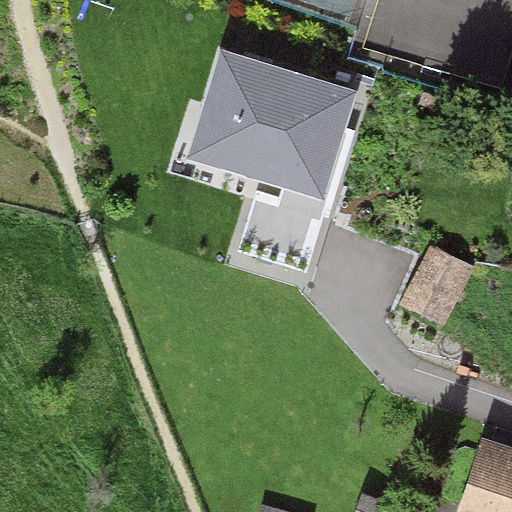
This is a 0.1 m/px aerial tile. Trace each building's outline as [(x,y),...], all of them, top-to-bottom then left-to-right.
[(511,57),(511,0),(376,0),(368,27),(361,50),(500,94),(511,57)] [(321,192),(349,96),(226,59),(198,154),(321,192)] [(400,305),(446,329),(478,268),(431,245),(400,305)] [(511,511),(511,451),(482,442),(458,511),(511,511)] [(409,511),(411,508),(360,490),(352,511),(409,511)]
